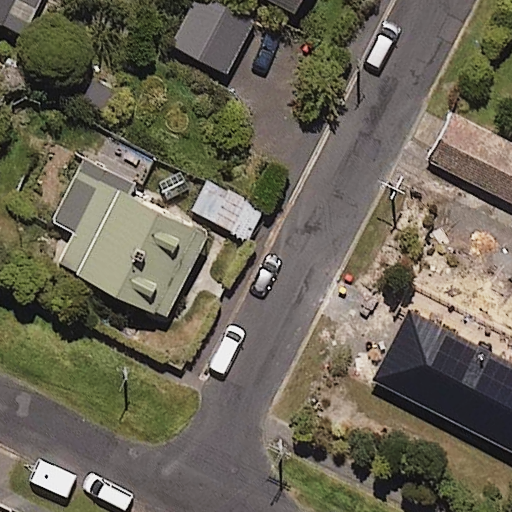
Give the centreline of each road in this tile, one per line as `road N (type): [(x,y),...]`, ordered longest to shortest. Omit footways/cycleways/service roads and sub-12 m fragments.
road 1 (residential): [(199,504),(441,0)]
road 2 (residential): [(199,504),(0,413)]
